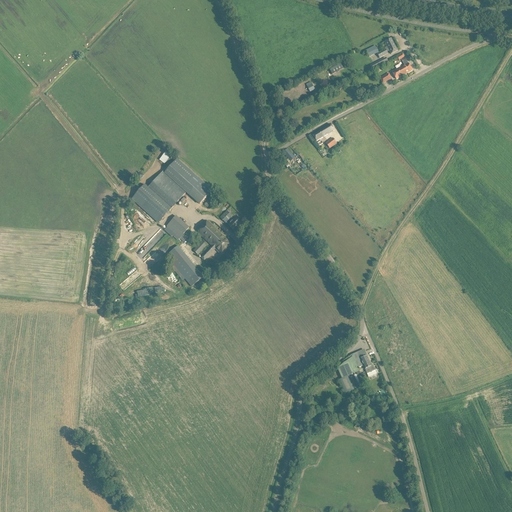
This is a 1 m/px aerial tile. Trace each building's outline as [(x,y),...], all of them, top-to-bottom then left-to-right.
[(385,42),(387,47),(385,48),(385,49),(377,53),(380,58),(388,54),(387,52),(389,50),(391,54),(398,51),(391,39),(385,42)] [(367,50),(370,57),(379,52),(375,46),(367,50)] [(373,70),(388,61),(386,58),(371,66),(373,70)] [(333,74),(343,69),(341,63),(330,69),(333,74)] [(413,70),(410,66),(409,63),(392,72),(396,79),(413,70)] [(389,74),(380,79),(383,83),(391,78),(389,74)] [(308,93),(315,90),(311,82),(306,84),(307,87),(305,88),(308,93)] [(317,141),(321,139),(334,130),(330,124),(323,129),(313,135),(317,141)] [(326,143),(330,149),(337,143),(333,138),(326,143)] [(294,158),(287,149),(283,153),(290,161),(294,158)] [(160,160),(166,163),(169,154),(164,152),(160,160)] [(329,161),(332,165),(338,159),(335,155),(329,161)] [(165,173),(187,192),(198,178),(177,160),(165,173)] [(148,188),(145,185),(133,199),(160,223),(187,192),(165,173),(163,171),(148,188)] [(198,178),(187,192),(200,204),(212,191),(198,178)] [(232,216),(227,211),(220,218),(226,223),(229,220),(232,216)] [(167,227),(165,230),(172,237),(173,236),(178,240),(179,238),(189,228),(176,216),(167,227)] [(229,220),(226,223),(229,225),(234,231),(241,224),(238,220),(236,218),(231,223),(229,220)] [(198,233),(203,237),(207,233),(212,237),(215,234),(219,237),(215,241),(219,245),(222,241),(228,246),(231,243),(222,235),(222,234),(209,221),(198,233)] [(221,254),(228,246),(222,241),(219,245),(215,241),(219,237),(215,234),(212,237),(207,233),(203,237),(212,246),(210,248),(208,247),(200,256),(201,257),(201,258),(204,261),(215,249),(221,254)] [(207,246),(202,241),(193,251),(198,255),(207,246)] [(204,277),(178,246),(166,256),(171,262),(167,265),(172,272),(174,270),(182,281),(185,279),(192,287),(204,277)] [(126,272),(128,275),(136,270),(134,267),(126,272)] [(167,284),(178,281),(175,273),(165,277),(167,284)] [(342,362),(343,364),(338,368),(342,379),(339,380),(345,394),(355,389),(349,376),(359,371),(358,368),(364,365),(367,374),(370,372),(375,370),(373,365),(371,366),(365,351),(359,354),(358,352),(351,356),(349,357),(342,362)]
